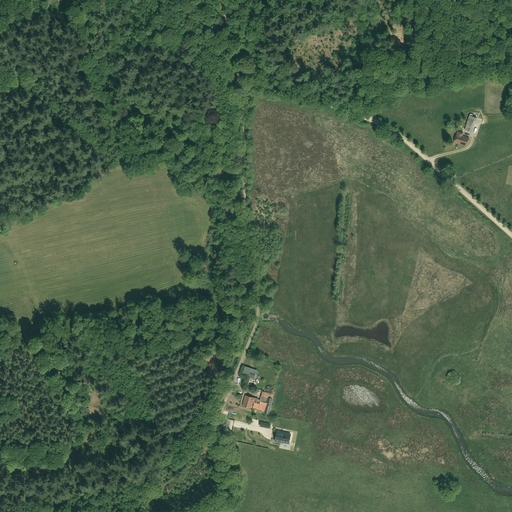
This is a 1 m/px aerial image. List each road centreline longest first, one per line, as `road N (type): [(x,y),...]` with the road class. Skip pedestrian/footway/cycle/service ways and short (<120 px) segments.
road 1 (unclassified): [(244,89),(244,204),(257,316),(221,411),(230,483),(224,496)]
road 2 (track): [(511,236),(387,128),(308,99),(243,93)]
road 3 (track): [(412,0),(238,56)]
